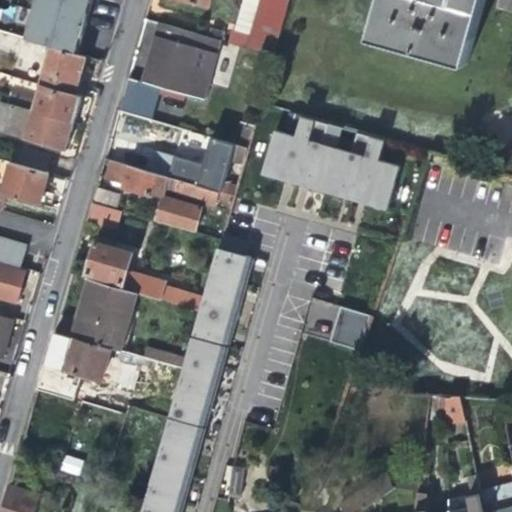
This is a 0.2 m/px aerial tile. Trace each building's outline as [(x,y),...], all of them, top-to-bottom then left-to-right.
[(59,48),(77,53),(79,45),(84,28),(86,21),(89,13),(92,0),(19,0),(14,20),(28,25),(24,38),(51,46),(59,48)] [(275,54),(289,0),(259,0),(256,12),(245,9),(236,42),(275,54)] [(384,0),(374,36),(468,62),(483,7),(485,0),(384,0)] [(204,98),(211,73),(190,66),(195,48),(216,54),(220,41),(209,37),(159,23),(151,52),(142,81),(161,86),(203,99),(204,98)] [(81,74),(86,56),(77,53),(59,48),(51,46),(40,83),(76,93),(81,74)] [(211,73),(216,54),(195,48),(190,66),(211,73)] [(161,86),(142,81),(129,77),(119,109),(152,119),(161,86)] [(11,92),(7,102),(74,121),(78,107),(82,95),(76,93),(40,83),(36,99),(11,92)] [(69,135),(74,121),(7,102),(1,101),(0,105),(0,130),(4,132),(7,123),(26,128),(23,137),(65,149),(69,135)] [(275,131),(264,168),(286,174),(284,179),(310,187),(311,183),(342,192),(341,195),(365,202),(367,197),(388,203),(399,166),(379,160),(384,141),(356,133),(351,152),(321,144),(327,124),(299,117),(294,136),(275,131)] [(4,132),(23,137),(26,128),(7,123),(4,132)] [(235,144),(248,147),(253,127),(241,124),(235,144)] [(245,157),(248,147),(235,144),(209,136),(203,156),(195,183),(219,190),(225,192),(234,162),(242,165),(245,157)] [(18,145),(13,161),(46,171),(50,155),(18,145)] [(131,152),(127,164),(168,176),(172,163),(131,152)] [(214,208),(219,190),(195,183),(168,176),(127,164),(111,159),(107,178),(123,183),(122,186),(142,192),(162,198),(157,220),(195,231),(203,205),(214,208)] [(46,171),(13,161),(4,194),(42,205),(46,189),(51,172),(49,172),(46,171)] [(120,193),(97,187),(92,202),(116,208),(120,193)] [(122,210),(116,208),(92,202),(87,222),(116,230),(122,210)] [(0,261),(17,267),(23,245),(0,238),(0,261)] [(90,276),(89,279),(136,292),(197,310),(201,295),(166,285),(167,281),(128,269),(132,252),(97,242),(94,251),(87,274),(90,276)] [(169,417),(141,511),(181,511),(253,258),(218,248),(200,311),(183,368),(169,417)] [(0,297),(17,302),(26,272),(0,264),(0,297)] [(120,350),(136,292),(89,279),(83,303),(74,336),(113,348),(120,350)] [(373,313),(342,304),(332,340),(361,348),(373,313)] [(0,356),(3,357),(7,343),(13,319),(0,315),(0,356)] [(102,380),(113,348),(74,336),(69,354),(65,368),(102,380)] [(180,365),(182,356),(146,347),(144,356),(180,365)] [(178,367),(126,351),(116,387),(168,402),(178,367)] [(460,395),(443,397),(447,425),(464,422),(460,395)] [(64,454),(59,470),(79,475),(83,460),(64,454)] [(420,489),(423,457),(413,455),(410,475),(390,472),(388,484),(393,485),(420,489)] [(233,466),(229,495),(241,497),(245,467),(233,466)] [(511,466),(501,468),(508,504),(511,502),(511,466)] [(472,468),(476,489),(486,486),(482,467),(472,468)] [(390,472),(372,483),(380,494),(393,485),(388,484),(390,472)] [(340,505),(345,511),(355,511),(356,511),(380,494),(372,483),(340,505)] [(34,511),(39,494),(10,486),(5,503),(2,511),(34,511)] [(490,507),(486,486),(476,489),(477,493),(480,511),(511,511),(511,502),(508,504),(490,507)] [(469,511),(480,511),(477,493),(467,495),(469,511)]
